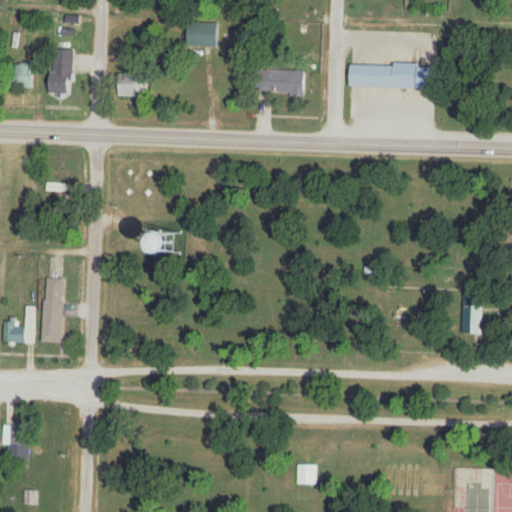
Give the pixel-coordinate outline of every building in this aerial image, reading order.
[(190,47),(219,47),(219,22),(190,22),(190,47)] [(73,96),(73,56),(54,56),(54,96),(73,96)] [(20,64),(20,88),(34,88),(34,64),(20,64)] [(353,87),(439,89),(439,66),(353,64),(353,87)] [(308,72),(256,70),(255,94),(307,95),(308,72)] [(121,96),(150,96),(150,74),(121,74),(121,96)] [(209,237),(198,236),(195,254),(207,256),(209,237)] [(64,278),(63,342),(43,341),(44,306),(39,306),(40,277),(64,278)] [(462,334),(482,334),(482,291),(462,291),(462,334)] [(5,321),(5,342),(36,343),(36,305),(27,305),(26,325),(16,325),(16,321),(5,321)] [(4,425),(3,445),(26,447),(26,424),(13,424),(4,425)] [(318,485),(318,465),(299,465),(299,485),(318,485)] [(40,492),(26,492),(26,505),(40,505),(40,492)]
